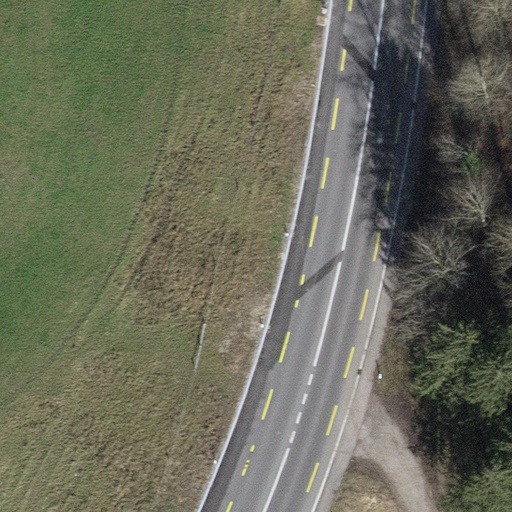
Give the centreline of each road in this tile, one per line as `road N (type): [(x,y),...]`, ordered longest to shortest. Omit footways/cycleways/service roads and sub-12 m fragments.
road 1 (primary): [(264,511),(306,387),(370,99),(382,0)]
road 2 (track): [(306,387),(391,451),(419,511)]
